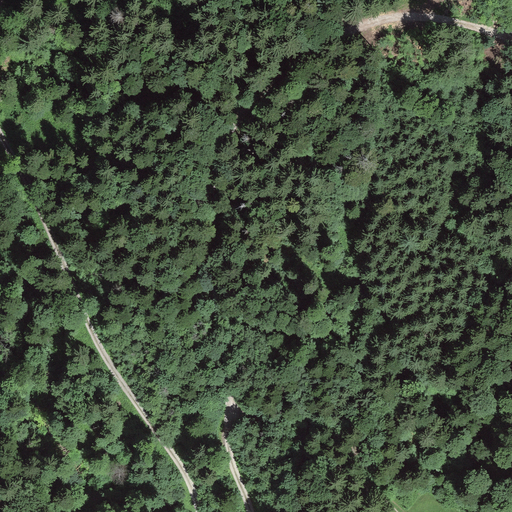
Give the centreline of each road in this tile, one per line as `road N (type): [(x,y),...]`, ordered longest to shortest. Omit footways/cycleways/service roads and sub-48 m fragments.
road 1 (track): [(226,399),(211,212),(215,169),(229,130),(258,92),(361,17),(407,9),(511,41)]
road 2 (track): [(200,511),(109,353),(13,166),(0,124)]
road 3 (track): [(228,414),(339,423),(369,479),(401,511)]
